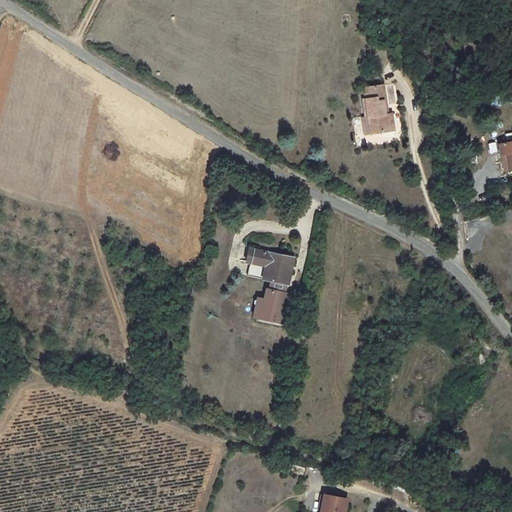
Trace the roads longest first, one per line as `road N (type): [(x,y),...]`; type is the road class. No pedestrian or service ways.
road 1 (unclassified): [(0,2),(293,182),(422,245),(456,270),(511,340)]
road 2 (track): [(315,477),(0,365)]
